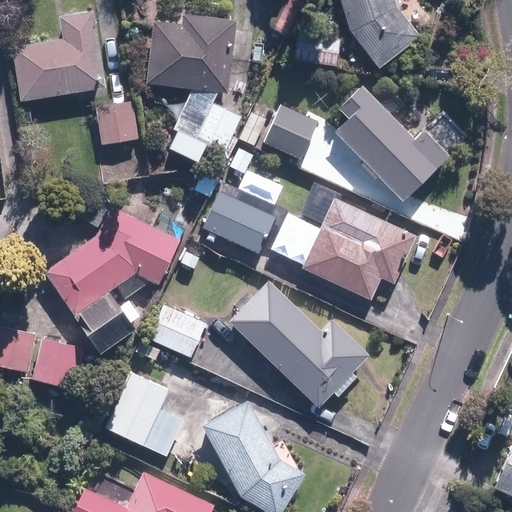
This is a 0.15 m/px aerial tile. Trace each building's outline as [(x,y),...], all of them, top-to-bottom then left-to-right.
[(286,32),(304,0),(285,0),(272,23),(286,32)] [(397,6),(394,0),(341,0),(350,26),(379,67),(423,41),(397,6)] [(94,9),(60,15),(64,35),(12,44),(21,99),(107,86),(94,9)] [(238,18),(184,11),(183,21),(155,18),(147,81),(229,92),(238,18)] [(301,32),(297,58),(334,64),(339,38),(301,32)] [(416,137),(364,83),(339,106),(348,115),(334,129),(401,200),(449,154),(424,128),(416,137)] [(96,104),(103,142),(139,136),(132,98),(96,104)] [(227,148),(242,114),(215,101),(199,135),(227,148)] [(317,119),(280,103),(263,141),(300,157),(317,119)] [(267,118),(252,110),(239,137),(255,144),(267,118)] [(254,153),(239,146),(229,165),(245,173),(254,153)] [(226,165),(210,158),(196,189),(212,196),(226,165)] [(274,214),(218,190),(203,226),(259,250),(274,214)] [(417,233),(334,196),(303,267),(371,297),(381,276),(394,282),(417,233)] [(111,203),(97,233),(44,269),(101,351),(137,326),(111,288),(116,284),(126,298),(152,279),(159,282),(181,237),(111,203)] [(320,405),(370,352),(331,316),(321,327),(268,277),(228,319),(320,405)] [(206,320),(164,303),(149,338),(192,356),(206,320)] [(37,332),(0,324),(0,360),(29,367),(37,332)] [(84,343),(42,335),(34,376),(76,384),(84,343)] [(170,388),(129,370),(105,426),(146,443),(170,388)] [(280,511),(305,472),(281,456),(249,399),(203,422),(238,492),(273,511),(280,511)] [(81,408),(70,431),(91,440),(102,417),(81,408)] [(184,417),(163,408),(147,444),(168,453),(184,417)] [(511,491),(511,436),(492,483),(511,491)] [(212,511),(217,501),(143,468),(128,503),(85,484),(72,511),(212,511)]
